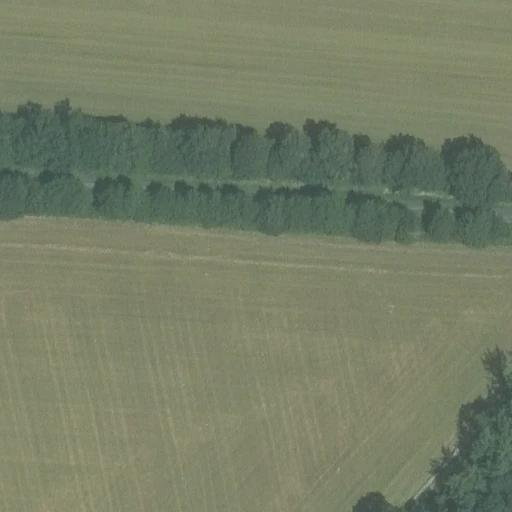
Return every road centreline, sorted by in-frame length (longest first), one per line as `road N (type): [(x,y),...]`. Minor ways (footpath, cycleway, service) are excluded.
road 1 (unclassified): [(511,214),(0,181)]
road 2 (track): [(511,406),(417,511)]
